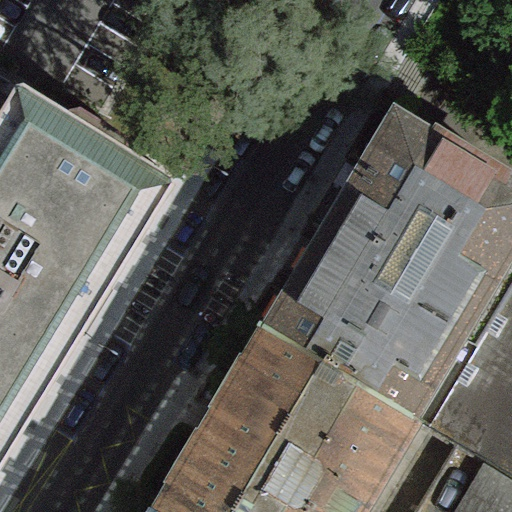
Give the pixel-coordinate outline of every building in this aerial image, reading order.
[(0,125),(18,97),(0,85),(0,125)] [(0,476),(177,195),(18,97),(0,125),(0,476)] [(269,332),(401,411),(507,235),(511,237),(511,185),(400,119),(321,248),(291,297),(269,332)] [(459,444),(491,463),(511,475),(511,237),(507,235),(401,411),(414,418),(459,444)] [(161,511),(359,511),(414,418),(401,411),(269,332),(221,412),(205,438),(161,511)] [(511,511),(511,475),(491,463),(460,511),(511,511)]
